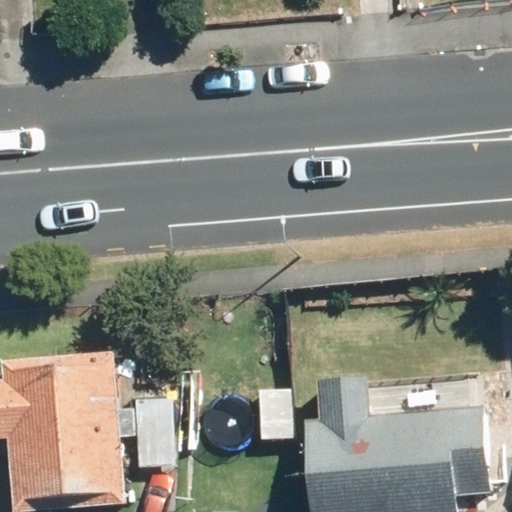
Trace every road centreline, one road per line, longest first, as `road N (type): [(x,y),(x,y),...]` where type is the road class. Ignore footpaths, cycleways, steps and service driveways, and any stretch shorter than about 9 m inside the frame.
road 1 (secondary): [(288,145),(0,209)]
road 2 (secondary): [(0,147),(288,145)]
road 3 (secondary): [(288,145),(511,131)]
